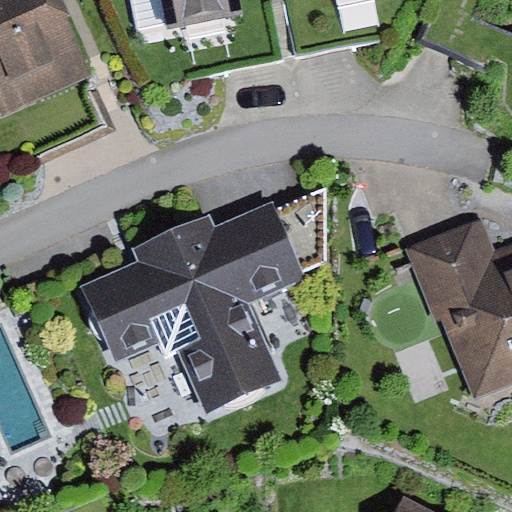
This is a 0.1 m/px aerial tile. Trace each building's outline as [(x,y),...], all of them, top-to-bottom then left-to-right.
[(93,79),(58,0),(0,0),(0,110),(3,118),(93,79)] [(130,0),(136,33),(165,28),(166,34),(243,20),(239,0),(130,0)] [(136,264),(80,289),(114,368),(161,347),(165,356),(181,349),(208,411),(278,381),(245,305),(304,280),(302,275),(326,264),(326,190),(276,211),(273,204),(216,228),(211,216),(130,251),(136,264)] [(481,219),(407,251),(473,402),(511,385),(511,245),(496,253),(481,219)] [(424,511),(404,501),(398,511),(424,511)]
